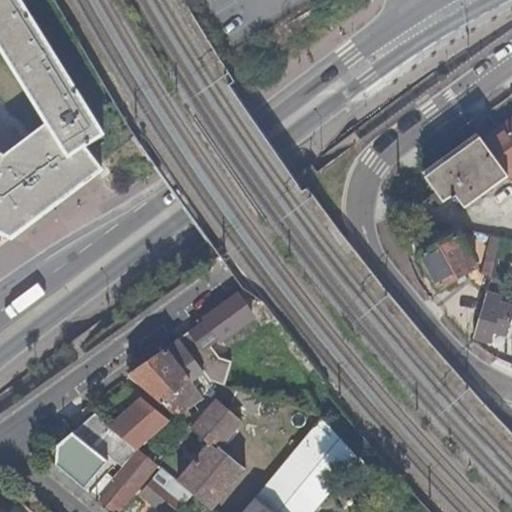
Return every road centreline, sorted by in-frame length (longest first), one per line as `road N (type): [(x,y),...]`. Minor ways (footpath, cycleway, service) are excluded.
road 1 (secondary): [(0,340),(360,64),(440,12)]
road 2 (residential): [(511,392),(444,343),(376,244),(364,196),(385,154),(511,68)]
road 3 (residential): [(0,436),(222,280)]
